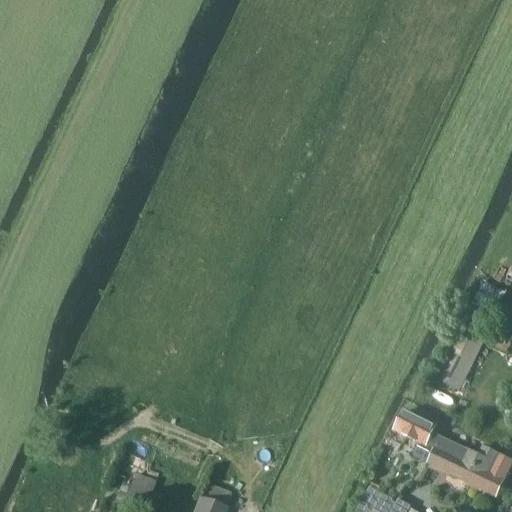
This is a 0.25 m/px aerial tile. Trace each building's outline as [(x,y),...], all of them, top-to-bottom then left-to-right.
[(471,307),(435,379),(460,392),(485,342),(497,319),(494,318),(497,311),(502,300),(505,295),(484,284),(471,307)] [(507,459),(483,448),(480,455),(479,457),(463,449),(462,448),(461,451),(431,437),(436,425),(420,416),(406,409),(394,433),(392,437),(403,442),(407,435),(413,438),(412,440),(420,444),(413,458),(415,458),(427,465),(426,468),(429,469),(450,479),(451,477),(452,478),(467,485),(466,486),(468,487),(472,489),(481,494),(481,493),(482,493),(497,500),(511,466),(511,461),(507,459)] [(147,506),(155,482),(135,475),(127,499),(147,506)] [(224,511),(225,510),(231,495),(205,485),(199,500),(194,511),(224,511)] [(408,511),(409,510),(411,507),(398,500),(396,505),(391,502),(393,501),(369,488),(356,511),(355,511),(408,511)]
